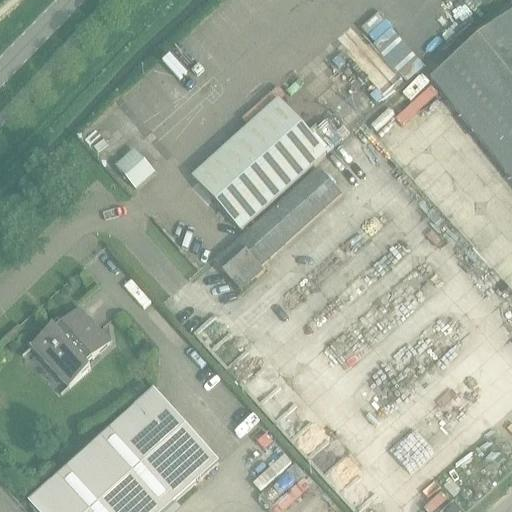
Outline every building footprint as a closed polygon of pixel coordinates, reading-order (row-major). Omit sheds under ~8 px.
[(511,182),(511,15),(431,80),(511,182)] [(193,180),(241,233),(326,157),(318,147),(325,141),(314,129),(307,135),(278,103),(193,180)] [(154,175),(134,153),(116,169),(136,192),(154,175)] [(253,275),(342,196),(319,171),(215,265),(241,293),(256,279),(253,275)] [(110,345),(79,310),(55,332),(53,329),(32,348),(69,390),(90,371),(86,367),(110,345)] [(154,394),(153,395),(29,507),(33,511),(166,511),(218,466),(154,394)]
